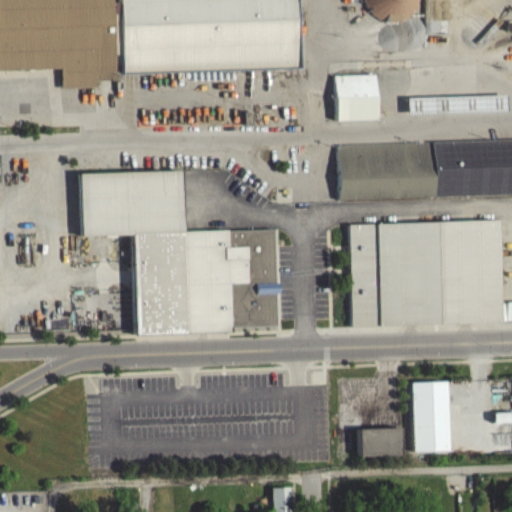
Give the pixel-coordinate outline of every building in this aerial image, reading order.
[(294,0),(297,65),(119,71),(119,62),(112,62),(113,77),(93,77),(93,84),(58,86),(57,66),(0,67),(0,0),(294,0)] [(415,26),(414,0),(363,0),(364,27),(415,26)] [(332,128),(373,127),(371,82),(331,83),(332,128)] [(404,105),(404,121),(503,118),(503,102),(404,105)] [(333,141),(511,136),(511,191),(334,197),(333,141)] [(76,171),(178,167),(180,229),(270,226),(273,322),(227,324),(228,329),(131,332),(127,231),(78,232),(76,171)] [(344,222),(494,217),(497,299),(511,298),(511,317),(348,323),(344,222)] [(409,459),(445,458),(443,389),(407,390),(409,459)] [(511,420),(490,421),(491,430),(511,430),(511,420)] [(396,435),(354,436),(355,464),(397,462),(396,435)] [(287,511),(287,495),(268,495),(268,511),(287,511)]
